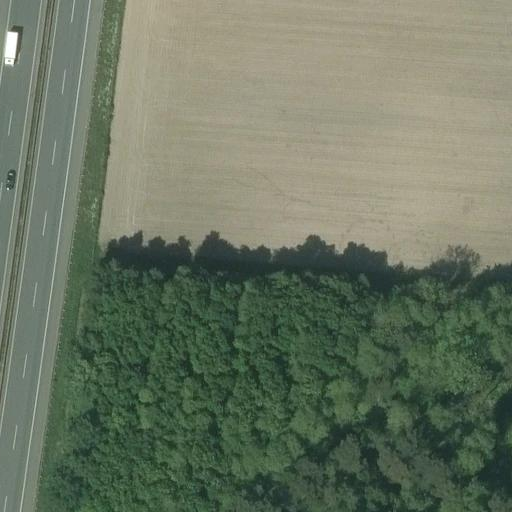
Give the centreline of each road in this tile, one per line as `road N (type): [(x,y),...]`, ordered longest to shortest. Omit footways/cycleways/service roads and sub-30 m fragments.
road 1 (motorway): [(4,511),(74,0)]
road 2 (motorway): [(23,0),(0,176)]
